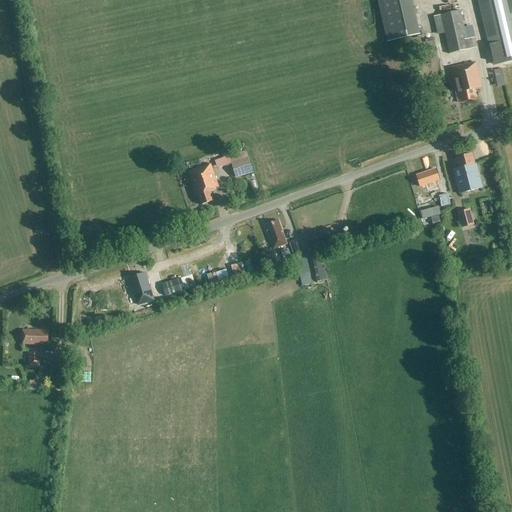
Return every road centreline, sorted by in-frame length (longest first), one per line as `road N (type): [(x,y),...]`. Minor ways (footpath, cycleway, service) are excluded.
road 1 (unclassified): [(0,298),(511,124)]
road 2 (track): [(65,276),(13,0)]
